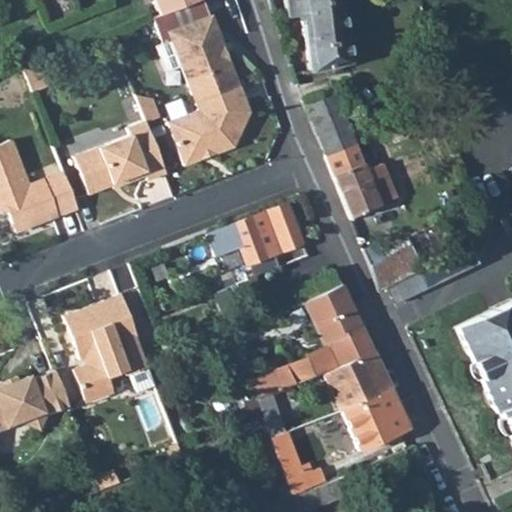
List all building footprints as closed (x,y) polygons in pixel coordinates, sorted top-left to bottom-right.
[(177,66),(191,102),(235,85),(226,60),(223,61),(218,47),(220,46),(208,15),(206,16),(199,0),(194,0),(158,14),(149,17),(160,45),(168,42),(177,66)] [(152,0),(158,14),(194,0),(152,0)] [(343,38),(341,26),(336,0),(285,0),(286,18),(299,15),(307,71),(320,68),(347,63),(343,38)] [(341,26),(343,38),(353,36),(350,24),(341,26)] [(163,71),(177,66),(168,42),(160,45),(154,47),(163,71)] [(48,85),(39,62),(21,68),(30,92),(48,85)] [(291,83),(298,100),(328,89),(320,68),(307,71),(288,74),(291,83)] [(191,102),(194,110),(164,122),(180,166),(197,160),(195,155),(210,150),(211,154),(230,147),(246,112),(235,85),(191,102)] [(321,157),(353,145),(330,88),(328,89),(298,100),(321,157)] [(151,98),(134,94),(139,110),(154,104),(151,98)] [(154,104),(139,110),(144,121),(158,116),(154,104)] [(117,181),(119,185),(143,176),(145,181),(164,174),(144,121),(125,128),(128,135),(72,156),(87,194),(110,186),(111,185),(110,183),(117,181)] [(13,231),(75,208),(61,171),(26,185),(8,140),(0,142),(0,201),(1,202),(5,210),(13,231)] [(394,198),(379,163),(363,170),(353,145),(321,157),(346,218),(394,198)] [(212,233),(219,252),(236,245),(243,264),(299,242),(284,204),(212,233)] [(407,244),(418,265),(446,251),(437,221),(404,237),(407,244)] [(360,253),(366,266),(386,255),(380,244),(360,253)] [(366,266),(376,292),(420,270),(418,265),(407,244),(386,255),(366,266)] [(161,250),(163,256),(176,251),(173,245),(161,250)] [(290,289),(296,303),(301,301),(337,285),(331,270),(290,289)] [(285,364),(292,382),(319,371),(370,351),(337,285),(301,301),(321,346),(301,354),(303,357),(285,364)] [(118,294),(60,316),(77,360),(84,357),(87,363),(70,370),(83,403),(111,392),(106,377),(123,370),(125,376),(128,374),(146,367),(118,294)] [(511,298),(453,326),(494,412),(496,411),(511,446),(511,298)] [(319,371),(337,411),(355,404),(389,390),(370,351),(319,371)] [(247,380),(253,398),(269,392),(287,384),(292,382),(285,364),(247,380)] [(146,367),(128,374),(135,393),(153,386),(146,367)] [(0,381),(0,430),(5,428),(4,425),(16,420),(38,430),(45,414),(66,406),(52,370),(27,380),(26,376),(16,380),(5,385),(4,383),(3,382),(1,382),(0,381)] [(15,376),(0,381),(1,382),(3,382),(4,383),(5,385),(16,380),(15,376)] [(269,392),(274,408),(293,401),(287,384),(269,392)] [(355,450),(406,429),(389,390),(355,404),(337,411),(337,412),(355,450)] [(263,425),(267,438),(283,432),(274,408),(269,392),(253,398),(263,425)] [(267,438),(284,482),(300,476),(283,432),(267,438)] [(167,449),(158,453),(163,465),(181,457),(175,442),(166,445),(167,449)] [(112,471),(94,479),(98,490),(117,483),(112,471)] [(284,482),(290,496),(315,485),(310,471),(300,476),(284,482)] [(290,497),(295,511),(302,511),(341,496),(335,480),(290,497)] [(278,502),(282,511),(293,511),(288,498),(278,502)]
